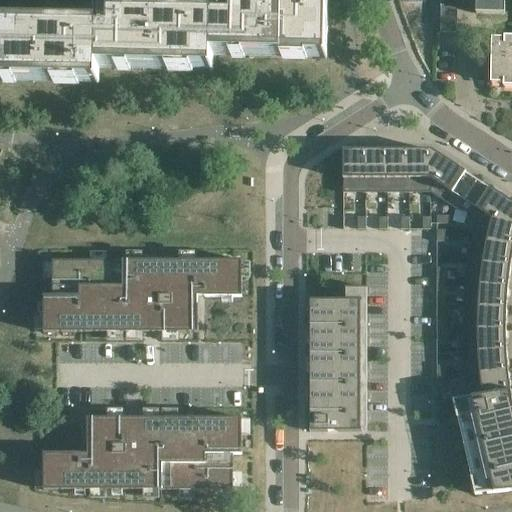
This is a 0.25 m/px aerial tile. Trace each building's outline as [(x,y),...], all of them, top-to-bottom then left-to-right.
[(326,0),(326,1),(306,1),(286,0),(278,0),(270,0),(268,0),(212,0),(213,13),(212,57),(253,57),(258,57),(325,58),(325,60),(326,60),(326,58),(327,0),(326,0)] [(475,0),(475,10),(475,15),(504,16),(504,0),(475,0)] [(440,33),(440,34),(456,34),(457,15),(457,10),(457,9),(440,9),(440,33)] [(145,12),(128,12),(115,12),(100,11),(100,10),(99,10),(99,25),(99,68),(212,70),(212,57),(213,13),(197,13),(169,12),(156,12),(145,12)] [(99,70),(99,68),(99,25),(80,25),(56,25),(42,25),(36,24),(0,23),(0,81),(98,83),(98,70),(99,70)] [(511,45),(504,46),(504,40),(491,40),(491,84),(511,84),(511,45)] [(366,194),(366,151),(343,151),(343,194),(366,194)] [(388,194),(388,151),(366,151),(366,194),(388,194)] [(410,194),(410,151),(388,151),(388,194),(410,194)] [(431,194),(432,151),(410,151),(410,194),(431,194)] [(456,210),(476,180),(432,151),(431,194),(456,210)] [(511,203),(476,180),(456,210),(477,216),(511,224),(511,203)] [(511,246),(511,224),(477,216),(473,238),(511,246)] [(449,217),(437,217),(437,225),(449,225),(449,217)] [(366,218),(358,218),(358,231),(366,231),(366,218)] [(380,218),(380,231),(388,231),(388,218),(380,218)] [(401,218),(401,231),(409,231),(409,218),(401,218)] [(423,218),(423,231),(431,231),(431,225),(431,218),(423,218)] [(445,243),(445,231),(437,231),(437,243),(445,243)] [(511,267),(511,261),(511,246),(473,238),(468,261),(511,267)] [(508,288),(511,267),(468,261),(465,283),(508,288)] [(242,279),(242,262),(53,262),(53,297),(44,297),(44,334),(143,334),(151,334),(159,334),(161,334),(196,334),(199,334),(198,298),(205,298),(242,298),(242,279)] [(445,269),(437,269),(437,281),(445,281),(445,269)] [(445,293),(445,281),(437,281),(437,293),(445,293)] [(506,309),(508,288),(465,283),(463,307),(506,309)] [(367,363),(367,291),(345,291),(345,293),(345,296),(345,301),(362,301),(362,433),(367,432),(367,423),(367,363)] [(332,433),(362,433),(362,301),(345,301),(311,301),(311,302),(315,303),(315,432),(310,432),(310,433),(332,433)] [(506,330),(506,309),(463,307),(463,330),(506,330)] [(445,318),(437,318),(437,330),(445,330),(445,318)] [(445,342),(445,330),(437,330),(437,342),(445,342)] [(507,351),(506,330),(463,330),(463,353),(507,351)] [(508,372),(507,351),(463,353),(465,376),(508,372)] [(445,367),(437,367),(437,379),(445,379),(445,367)] [(511,392),(508,372),(465,376),(468,398),(511,392)] [(445,391),(445,379),(437,379),(437,391),(445,391)] [(511,398),(511,392),(468,398),(453,401),(457,420),(469,417),(487,495),(511,492),(511,398)] [(481,493),(482,495),(487,495),(469,417),(459,420),(472,478),(476,494),(481,493)] [(127,419),(88,419),(88,455),(82,455),(44,455),(44,492),(233,491),(233,456),(242,456),(242,420),(143,419),(135,419),(127,419)]
